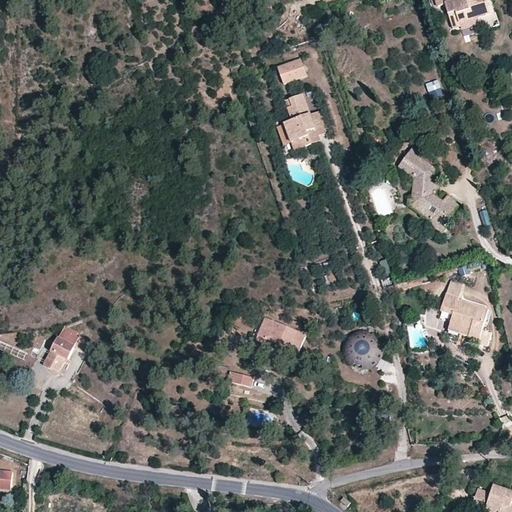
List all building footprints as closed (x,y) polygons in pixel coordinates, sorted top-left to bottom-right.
[(445,4),(454,29),(460,27),(461,30),(480,24),(479,19),(490,15),(484,0),(456,0),(453,1),(452,0),(435,0),(437,6),(445,4)] [(278,68),(284,85),(307,77),(301,59),(278,68)] [(429,94),(442,89),(438,80),(425,85),(429,94)] [(294,151),(320,142),(319,136),(330,132),(323,110),(311,115),(304,95),(285,101),(292,122),(284,124),(294,151)] [(408,198),(407,207),(430,223),(433,220),(444,227),(460,204),(448,195),(443,202),(433,194),(433,191),(437,191),(438,183),(435,182),(435,170),(418,157),(417,152),(413,149),(399,168),(414,179),(412,198),(408,198)] [(447,295),(459,299),(464,284),(452,280),(447,295)] [(399,290),(399,291),(410,287),(408,282),(397,285),(399,290)] [(441,314),(453,317),(449,333),(479,342),(488,310),(459,300),(459,299),(447,295),(441,314)] [(259,337),(299,353),(307,335),(299,332),(298,333),(267,319),(259,337)] [(77,336),(79,332),(67,326),(65,330),(77,336)] [(60,338),(59,338),(45,365),(60,373),(65,363),(67,360),(69,360),(80,338),(77,336),(65,330),(60,338)] [(387,356),(387,352),(387,348),(386,345),(384,341),(382,338),(379,335),(376,333),(373,332),(369,331),(366,330),(362,331),(358,331),(355,333),(352,335),(349,338),(347,341),(345,344),(344,348),(344,352),(344,355),(345,359),(347,362),(349,365),(351,368),(354,370),(358,372),(361,373),(365,373),(369,373),(372,372),(376,370),(379,368),(382,366),(384,363),(386,359),(387,356)] [(297,358),(299,353),(259,337),(257,341),(297,358)] [(230,372),(227,383),(251,390),(254,379),(230,372)] [(47,472),(40,469),(38,481),(45,481),(47,472)] [(0,475),(0,489),(11,490),(14,472),(0,471),(0,475)] [(510,505),(511,499),(511,493),(493,487),(490,495),(477,490),(471,507),(484,511),(511,511),(508,511),(510,505)] [(347,495),(344,499),(351,504),(354,500),(347,495)]
